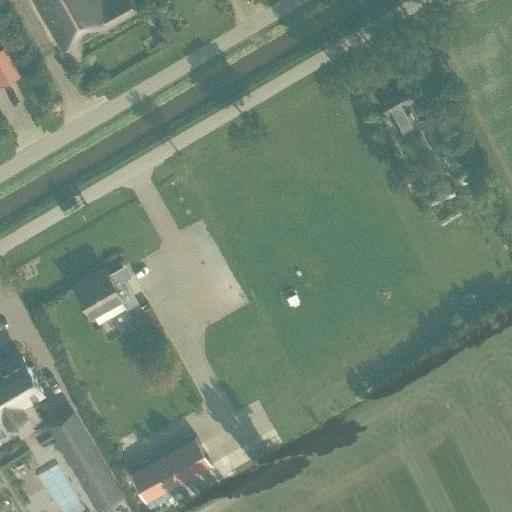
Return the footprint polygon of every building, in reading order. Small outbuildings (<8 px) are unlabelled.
[(33,0),(62,50),(136,9),(131,0),(33,0)] [(7,50),(0,53),(0,86),(21,75),(7,50)] [(411,103),(415,101),(404,81),(380,94),(389,113),(390,113),(398,129),(419,117),(411,103)] [(439,155),(449,150),(459,145),(441,111),(421,120),(439,155)] [(107,267),(75,285),(93,315),(95,314),(100,322),(129,306),(132,312),(149,303),(132,273),(126,264),(110,273),(107,267)] [(0,378),(0,429),(22,416),(0,378)] [(85,423),(58,439),(101,511),(107,511),(129,499),(85,423)] [(199,444),(141,477),(154,502),(212,469),(199,444)]
